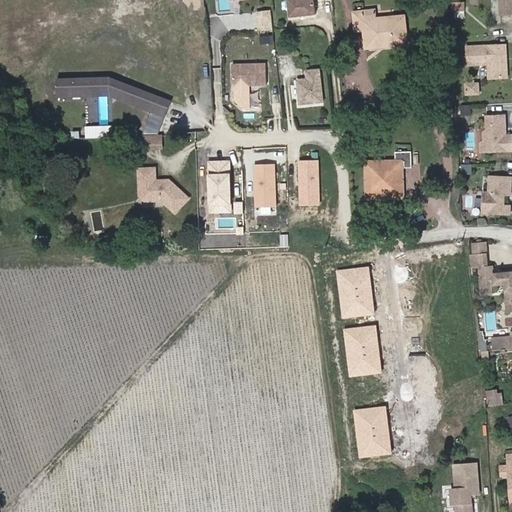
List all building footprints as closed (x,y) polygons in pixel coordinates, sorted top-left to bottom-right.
[(511,1),(498,2),(500,22),(511,21),(511,1)] [(314,5),(315,18),(334,16),(332,3),(314,5)] [(290,25),(316,22),(315,18),(314,5),(314,4),(288,7),(290,25)] [(466,19),(466,13),(459,14),(459,5),(454,5),(455,14),(457,14),(457,20),(466,19)] [(273,38),(271,18),(257,20),(259,39),(273,38)] [(398,49),(398,55),(407,54),(405,27),(377,29),(377,25),(365,25),(365,20),(354,21),(356,39),(366,39),(368,58),(379,57),(378,51),(398,49)] [(489,85),(507,84),(506,69),(503,67),(503,59),(506,59),(505,51),(466,54),(467,72),(488,71),(489,85)] [(232,74),(232,95),(266,95),(266,74),(232,74)] [(108,78),(54,79),(56,101),(109,98),(164,118),(170,101),(108,78)] [(302,114),(325,111),(321,79),(308,80),(309,88),(299,90),(302,114)] [(478,90),(468,90),(468,100),(478,100),(478,90)] [(505,122),(487,123),(487,136),(484,140),(484,147),(488,150),(488,157),(511,156),(511,146),(511,142),(503,142),(503,136),(506,136),(505,122)] [(142,148),(143,160),(162,160),(162,147),(142,148)] [(207,159),(208,212),(233,211),(231,158),(207,159)] [(299,204),(321,204),(321,159),(300,159),(299,204)] [(402,180),(406,180),(414,179),(413,163),(397,163),(397,172),(374,172),(374,179),(370,181),(371,204),(375,204),(375,208),(400,207),(400,204),(404,203),(402,180)] [(254,179),(254,189),(256,211),(280,209),(278,176),(272,176),(272,169),(247,171),(247,179),(254,179)] [(374,179),(374,172),(366,173),(368,212),(407,210),(406,180),(402,180),(404,203),(400,204),(400,207),(375,208),(375,204),(371,204),(370,181),(374,179)] [(156,180),(140,180),(141,207),(146,212),(162,211),(176,224),(189,210),(170,192),(168,194),(162,194),(163,192),(156,192),(156,180)] [(511,182),(489,182),(489,198),(483,198),(483,219),(510,219),(511,211),(504,211),(504,206),(501,203),(501,200),(504,200),(511,200),(511,182)] [(61,183),(45,184),(45,201),(61,200),(61,183)] [(295,234),(281,234),(282,250),(296,250),(295,234)] [(476,268),(488,267),(487,257),(475,258),(476,268)] [(511,284),(496,286),(495,278),(490,279),(488,267),(476,268),(473,268),(474,281),(481,281),(484,306),(496,305),(495,298),(498,297),(498,296),(502,295),(502,297),(508,296),(509,304),(511,303),(511,284)] [(488,312),(489,328),(496,327),(495,311),(488,312)] [(511,361),(511,349),(497,351),(499,363),(506,362),(506,365),(511,364),(511,361)] [(493,363),(491,350),(485,350),(486,364),(493,363)] [(488,405),(505,404),(503,389),(487,391),(488,405)] [(482,497),(481,467),(457,468),(458,492),(454,492),(455,508),(458,508),(458,511),(474,511),(474,498),(482,497)]
